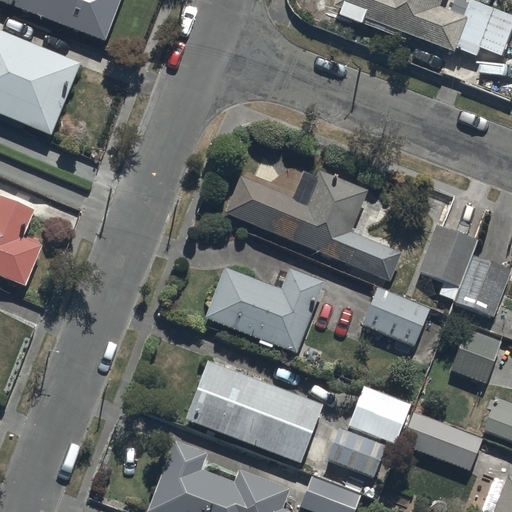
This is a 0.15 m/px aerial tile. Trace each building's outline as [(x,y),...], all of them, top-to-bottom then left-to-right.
[(0,0),(0,1),(107,42),(123,0),(0,0)] [(506,56),(511,39),(511,12),(478,0),(472,0),(467,13),(445,5),(446,0),(340,0),(338,5),(363,14),(360,22),(403,38),(406,31),(460,51),(461,48),(480,55),(483,48),(506,56)] [(0,114),(53,136),(82,63),(0,29),(0,114)] [(239,174),(223,213),(391,283),(403,254),(352,233),(369,191),(320,170),(317,179),(305,174),(295,198),(239,174)] [(0,275),(25,286),(42,245),(24,238),(35,211),(0,197),(0,275)] [(475,239),(436,226),(420,274),(444,282),(439,296),(454,301),(475,239)] [(510,268),(473,255),(456,303),(494,316),(510,268)] [(275,345),(298,353),(325,282),(290,269),(282,290),(226,268),(206,320),(260,340),(259,344),(273,349),(275,345)] [(431,309),(378,288),(363,326),(416,347),(431,309)] [(502,341),(466,328),(450,371),(487,384),(502,341)] [(206,360),(184,418),(302,464),(324,406),(206,360)] [(347,429),(387,443),(397,447),(411,410),(413,405),(362,386),(347,429)] [(511,403),(496,398),(484,431),(511,441),(511,403)] [(411,410),(397,447),(472,475),(486,437),(411,410)] [(387,443),(347,429),(340,426),(328,459),(374,477),(387,443)] [(172,441),(144,511),(291,511),(292,511),(284,508),(290,490),(240,471),(236,482),(203,469),(208,455),(172,441)] [(511,511),(511,477),(505,475),(491,511),(511,511)] [(302,507),(315,511),(356,511),(363,495),(313,476),(302,507)]
